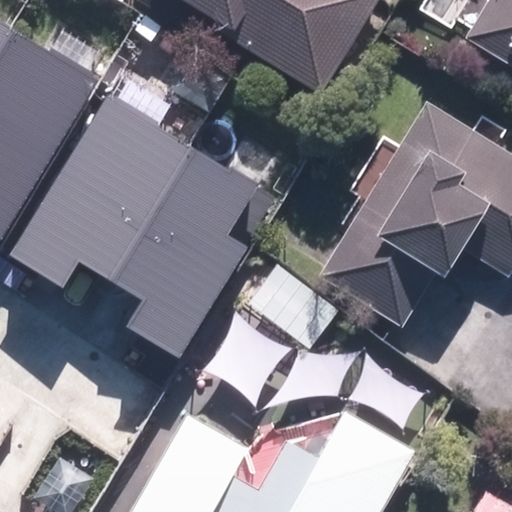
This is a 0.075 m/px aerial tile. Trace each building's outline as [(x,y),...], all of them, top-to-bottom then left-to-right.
[(146,0),(314,99),(372,0),(146,0)] [(511,0),(479,0),(454,42),(511,77),(511,0)] [(0,38),(13,16),(0,8),(0,38)] [(98,66),(13,16),(0,38),(0,224),(2,226),(98,66)] [(77,248),(108,267),(189,131),(106,82),(11,243),(62,273),(77,248)] [(511,163),(417,104),(307,280),(395,334),(447,251),(501,284),(511,267),(511,163)] [(273,181),(189,131),(108,267),(139,285),(124,310),(178,341),(273,181)] [(268,264),(236,306),(302,356),(334,313),(268,264)] [(421,393),(362,355),(339,392),(398,430),(421,393)] [(170,420),(118,511),(378,511),(408,459),(329,415),(301,464),(269,446),(244,491),(222,479),(234,455),(170,420)] [(460,511),(511,511),(473,490),(460,511)]
